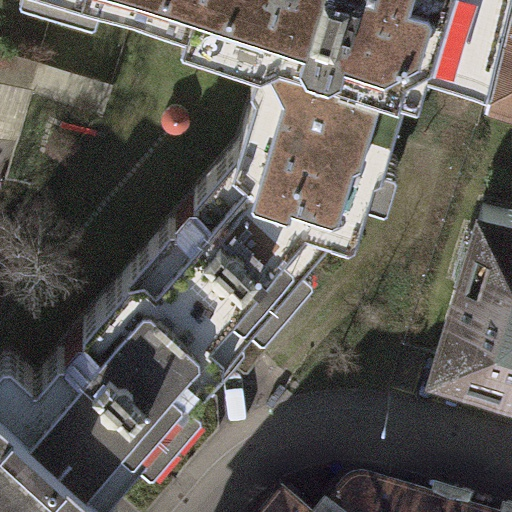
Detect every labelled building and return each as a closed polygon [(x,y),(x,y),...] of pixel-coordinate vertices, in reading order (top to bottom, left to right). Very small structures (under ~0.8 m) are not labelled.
[(356,230),(402,90),(414,48),(490,71),(507,0),(128,0),(139,3),(204,21),(205,15),(223,20),(218,38),(261,50),(241,139),(335,220),(356,230)] [(511,76),(511,0),(507,0),(490,71),(511,76)] [(8,347),(0,356),(0,398),(106,487),(335,220),(241,139),(38,374),(8,347)] [(435,347),(511,370),(511,209),(484,202),(435,347)] [(102,511),(116,496),(106,487),(0,398),(0,511),(102,511)] [(392,511),(356,501),(346,501),(338,503),(332,508),(327,511),(392,511)]
